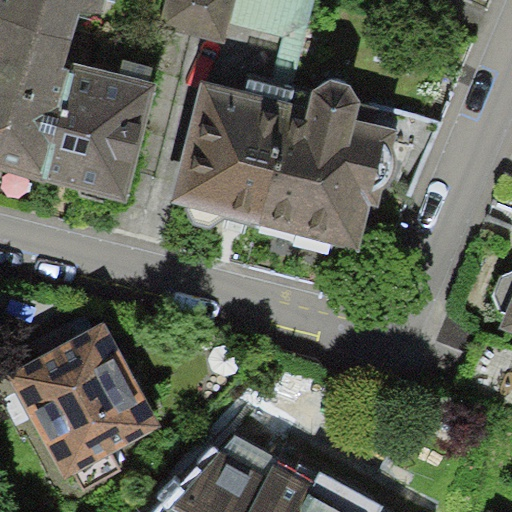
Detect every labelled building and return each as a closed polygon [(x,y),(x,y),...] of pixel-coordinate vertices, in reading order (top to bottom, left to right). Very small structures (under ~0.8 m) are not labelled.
[(0,0),(0,6),(67,26),(74,0),(93,0),(96,0),(95,0),(0,0)] [(192,29),(199,0),(169,0),(164,22),(192,29)] [(199,0),(192,29),(221,36),(228,8),(306,28),(312,0),(199,0)] [(0,154),(44,167),(71,61),(58,56),(67,26),(0,6),(0,154)] [(118,73),(71,61),(44,167),(63,173),(76,176),(79,190),(105,197),(114,187),(115,185),(120,187),(148,81),(145,80),(150,63),(122,57),(118,73)] [(209,223),(223,214),(238,217),(256,221),(292,83),(248,71),(242,94),(208,85),(183,187),(189,189),(185,205),(193,219),(209,223)] [(333,77),(328,77),(323,80),(319,83),(317,85),(315,89),(292,83),(256,221),(274,226),(293,231),(291,236),(332,247),(336,226),(351,230),(362,184),(369,186),(370,182),(374,181),(380,177),(383,174),(388,168),(391,159),(391,152),(391,148),(388,139),(383,133),(384,130),(346,120),(352,98),(352,93),(351,90),(349,85),(345,81),(342,79),(338,77),(333,77)] [(495,290),(502,306),(511,309),(509,317),(511,318),(511,268),(502,274),(495,290)] [(66,462),(69,460),(83,485),(119,465),(106,440),(152,415),(100,322),(9,373),(25,403),(32,415),(38,412),(66,462)] [(511,410),(511,343),(504,340),(504,338),(480,328),(452,394),(511,410)] [(251,357),(231,338),(190,380),(211,400),(251,357)] [(217,448),(157,511),(365,511),(272,461),(264,474),(217,448)]
